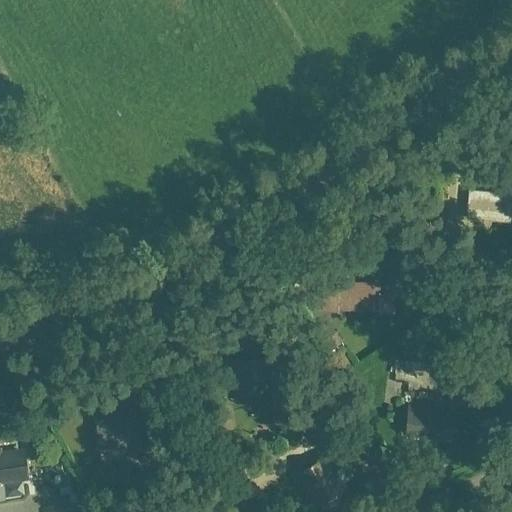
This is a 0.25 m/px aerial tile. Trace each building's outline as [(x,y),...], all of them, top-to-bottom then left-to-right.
[(511,195),(471,192),(469,219),(511,221),(511,195)] [(339,314),(396,316),(397,293),(385,293),(385,285),(340,283),(339,314)] [(271,358),(229,359),(230,392),(271,391),(271,358)] [(426,360),(392,358),(390,393),(424,395),(426,360)] [(419,415),(420,444),(457,444),(457,414),(419,415)] [(131,419),(94,422),(95,450),(133,448),(131,419)] [(0,503),(5,502),(3,485),(24,483),(20,452),(0,454),(0,451),(0,503)] [(321,454),(289,471),(309,507),(340,491),(321,454)]
